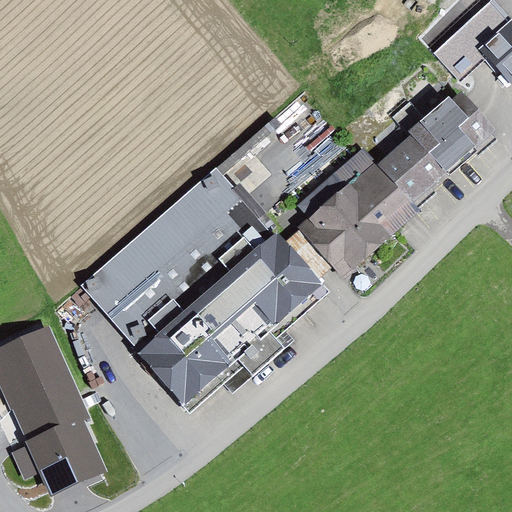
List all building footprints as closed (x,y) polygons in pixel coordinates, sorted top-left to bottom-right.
[(472,34),(462,43),(474,55),(482,48),(477,42),(511,8),(511,7),(504,0),(489,0),(463,24),(472,34)] [(511,30),(484,59),(511,86),(511,30)] [(303,234),(344,282),(421,216),(412,206),(497,133),(461,91),(378,162),(366,148),(300,203),(316,223),(303,234)] [(195,413),(329,296),(242,196),(129,294),(159,328),(137,347),(195,413)] [(0,347),(0,377),(52,491),(104,468),(81,420),(89,416),(48,326),(0,347)]
